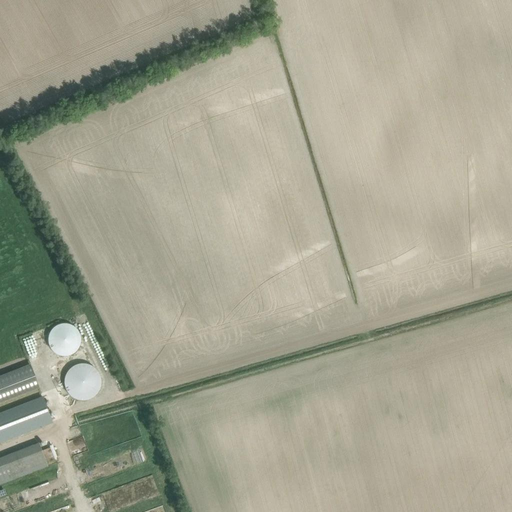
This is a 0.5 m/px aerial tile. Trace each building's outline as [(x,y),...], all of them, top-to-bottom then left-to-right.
[(54,328),(53,328),(52,329),(51,330),(51,331),(50,332),(50,333),(49,334),(49,335),(48,336),(48,337),(48,338),(48,339),(48,340),(48,341),(48,342),(48,343),(48,344),(49,345),(49,346),(49,347),(50,348),(50,349),(51,350),(52,351),(53,352),(54,353),(55,354),(56,354),(57,355),(58,355),(59,355),(60,356),(61,356),(62,356),(63,356),(64,356),(65,356),(66,356),(67,356),(68,356),(69,355),(70,355),(71,355),(72,354),(73,354),(74,353),(75,352),(76,351),(77,350),(78,349),(78,348),(79,347),(79,346),(80,345),(80,344),(80,343),(80,342),(80,341),(80,340),(80,339),(80,338),(80,337),(80,336),(79,335),(79,334),(79,333),(78,332),(77,331),(77,330),(76,329),(75,328),(74,327),(73,326),(72,326),(71,325),(70,325),(69,325),(68,324),(67,324),(66,324),(65,324),(64,324),(62,324),(61,324),(60,324),(59,325),(58,325),(57,325),(56,326),(55,326),(55,327),(54,328)] [(64,380),(64,381),(64,383),(64,384),(64,386),(64,387),(65,389),(66,390),(66,391),(67,393),(68,394),(69,395),(71,396),(72,397),(73,398),(75,398),(76,399),(78,399),(79,400),(81,400),(82,400),(84,400),(85,400),(87,399),(88,399),(90,398),(91,398),(92,397),(94,396),(95,395),(96,394),(97,392),(98,391),(98,390),(99,388),(100,387),(100,385),(100,384),(100,382),(100,381),(100,379),(100,378),(100,376),(99,375),(98,373),(98,372),(97,371),(96,369),(95,368),(93,367),(92,366),(91,366),(89,365),(88,364),(86,364),(85,364),(83,363),(82,363),(80,363),(79,364),(77,364),(76,364),(74,365),(73,366),(72,367),(70,368),(69,369),(68,370),(67,371),(66,372),(65,374),(65,375),(64,376),(64,378),(64,380)] [(0,376),(0,402),(39,388),(30,364),(0,376)] [(43,397),(0,413),(0,441),(52,421),(43,397)] [(38,442),(0,457),(0,484),(47,466),(38,442)]
